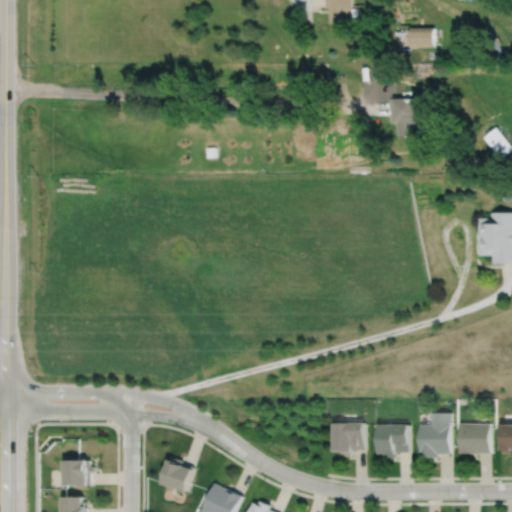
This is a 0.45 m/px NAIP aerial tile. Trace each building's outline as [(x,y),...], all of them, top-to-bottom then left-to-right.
[(326,0),(326,8),(332,8),(332,22),(355,22),(355,21),(361,21),(361,8),(354,8),(354,0),(326,0)] [(413,26),(413,46),(437,46),(437,26),(413,26)] [(393,98),(393,122),(399,122),(400,135),(409,135),(409,137),(420,137),(420,127),(420,97),(393,98)] [(485,137),(502,158),(511,150),(511,143),(499,126),(485,137)] [(511,212),(493,212),(493,217),(481,217),(481,255),(494,255),(494,263),(511,263),(511,212)] [(422,424),(422,452),(421,452),(421,458),(439,458),(439,454),(452,454),(452,425),(453,425),(453,413),(433,413),(433,424),(422,424)] [(335,423),(335,453),(345,453),(345,455),(354,455),(354,450),(367,450),(367,423),(335,423)] [(511,423),(503,423),(503,452),(511,452),(511,423)] [(462,424),(462,452),(461,452),(461,454),(492,454),(492,424),(462,424)] [(381,425),(381,455),(390,455),(390,457),(398,457),(398,452),(411,452),(411,425),(381,425)] [(169,457),(161,481),(162,481),(161,485),(187,493),(195,467),(183,463),(183,461),(169,457)] [(67,460),(67,487),(91,487),(91,486),(93,486),(93,473),(97,473),(97,467),(93,467),(93,460),(67,460)] [(215,483),(201,511),(234,511),(242,496),(215,483)] [(66,497),(65,511),(89,511),(89,508),(88,508),(88,502),(86,502),(86,497),(66,497)] [(253,503),(249,511),(274,511),(270,510),(272,506),(260,501),(258,505),(253,503)]
